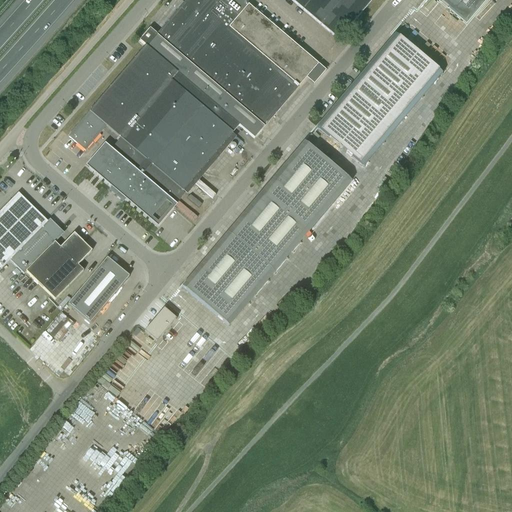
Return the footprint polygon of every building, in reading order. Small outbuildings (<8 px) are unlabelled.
[(145,48),(234,123),(254,140),(318,65),(248,5),(239,16),(219,0),(187,0),(184,4),(183,3),(177,9),(179,10),(157,36),(149,29),(139,42),(145,47),(145,48)] [(291,0),(339,40),(372,0),(291,0)] [(439,0),(465,21),(483,0),(439,0)] [(316,128),(317,128),(363,167),(441,75),(394,35),(316,128)] [(234,123),(145,48),(68,137),(85,152),(106,127),(120,139),(108,153),(102,149),(97,155),(98,156),(88,168),(94,173),(96,171),(98,172),(96,174),(102,179),(104,177),(105,179),(104,181),(110,186),(111,184),(158,224),(172,208),(169,205),(181,191),(182,192),(232,134),(227,130),(234,123)] [(304,143),(308,147),(315,139),(311,135),(305,142),(306,142),(304,143)] [(308,147),(304,143),(182,288),(229,327),(351,182),(308,147)] [(25,273),(54,244),(40,230),(47,223),(18,194),(0,212),(0,271),(10,262),(24,275),(26,273),(25,273)] [(174,205),(193,221),(196,217),(178,201),(174,205)] [(60,249),(54,244),(25,273),(26,273),(40,287),(83,243),(74,235),(60,249)] [(83,243),(40,287),(55,301),(83,272),(78,267),(92,252),(83,243)] [(68,305),(90,324),(129,278),(107,259),(68,305)] [(176,320),(164,310),(163,309),(154,320),(153,318),(148,324),(149,326),(144,332),(156,343),(176,320)] [(45,331),(56,341),(72,323),(61,313),(45,331)]
